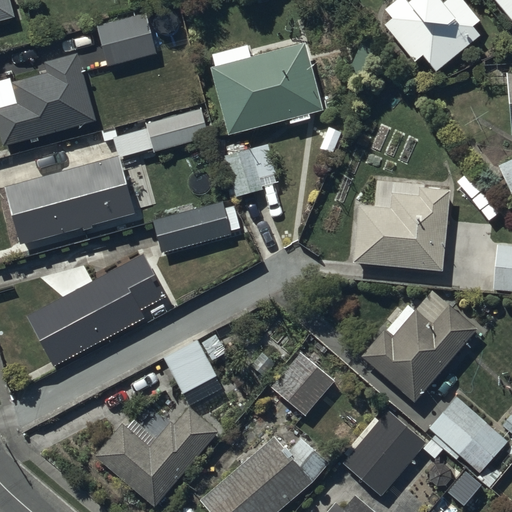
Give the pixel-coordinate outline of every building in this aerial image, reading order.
[(0,0),(0,17),(10,15),(12,15),(7,0),(0,0)] [(389,15),(381,22),(412,60),(420,53),(434,69),(478,33),(471,24),(478,18),(462,0),(391,0),(383,7),(389,15)] [(511,0),(493,0),(511,21),(511,0)] [(104,63),(155,51),(145,10),(94,23),(104,63)] [(365,71),(377,38),(362,33),(350,65),(365,71)] [(213,63),(207,64),(226,133),(287,116),(289,122),(308,117),(306,111),(321,107),(303,38),(248,53),(246,43),(210,52),(213,63)] [(93,116),(73,50),(42,59),(45,69),(9,79),(15,99),(0,103),(0,137),(1,143),(93,116)] [(149,145),(151,151),(208,135),(199,105),(144,120),(146,127),(111,136),(116,154),(149,145)] [(246,143),(220,152),(234,196),(260,187),(257,177),(275,171),(265,143),(248,148),(246,143)] [(0,184),(16,241),(132,210),(116,154),(0,184)] [(511,155),(496,163),(511,199),(511,155)] [(442,266),(447,184),(424,182),(425,178),(378,174),(376,201),(358,200),(353,257),(442,266)] [(228,232),(219,200),(152,219),(161,251),(228,232)] [(511,243),(495,242),(490,286),(511,288),(511,243)] [(163,294),(141,252),(25,315),(51,364),(142,315),(139,308),(163,294)] [(413,400),(476,327),(430,288),(414,308),(407,302),(398,312),(396,310),(385,322),(388,324),(384,328),(382,326),(359,354),(413,400)] [(195,337),(161,355),(181,393),(214,376),(207,361),(224,352),(215,333),(197,342),(195,337)] [(332,379),(298,350),(269,384),(303,413),(332,379)] [(507,441),(456,395),(427,426),(479,473),(507,441)] [(125,423),(120,419),(93,452),(153,503),(215,429),(186,404),(172,421),(169,418),(152,437),(130,418),(125,423)] [(440,450),(428,439),(424,444),(386,410),(376,421),(372,417),(340,453),(344,457),(340,462),(378,497),(405,466),(411,471),(422,459),(415,453),(420,448),(432,459),(440,450)] [(271,435),(199,497),(210,511),(269,511),(308,481),(326,459),(298,434),(284,450),(271,435)] [(463,469),(445,489),(461,504),(479,485),(463,469)] [(371,511),(353,495),(341,509),(333,502),(324,511),(371,511)]
